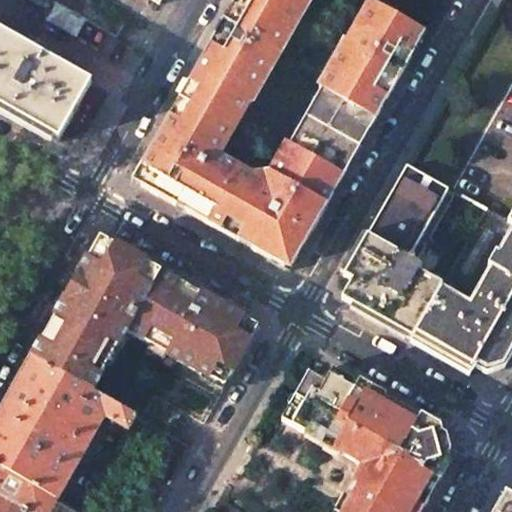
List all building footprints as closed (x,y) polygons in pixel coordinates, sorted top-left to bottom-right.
[(125,21),(88,0),(33,0),(41,5),(56,3),(46,20),(75,36),(84,19),(115,37),(125,21)] [(395,85),(425,33),(370,2),(271,174),(252,176),(213,155),(303,0),(234,0),(226,16),(141,167),(148,171),(139,187),(290,271),(320,217),(395,85)] [(90,84),(0,33),(0,108),(58,141),(90,84)] [(447,190),(406,167),(343,278),(362,288),(351,306),(386,326),(411,340),(441,286),(418,273),(420,268),(407,260),(447,190)] [(441,286),(411,340),(445,359),(470,374),(475,365),(486,371),(501,367),(511,347),(511,224),(508,222),(485,210),(441,286)] [(100,239),(32,359),(111,404),(134,417),(135,416),(167,435),(177,416),(103,372),(124,336),(148,348),(152,341),(170,350),(166,358),(202,378),(206,370),(227,382),(258,328),(100,239)] [(111,404),(32,359),(0,415),(0,468),(57,500),(103,417),(111,404)] [(408,412),(332,369),(323,383),(307,374),(281,422),(365,468),(340,511),(419,511),(449,459),(440,431),(408,412)] [(134,417),(111,404),(103,417),(127,430),(134,417)] [(49,511),(57,500),(0,468),(0,511),(49,511)] [(511,511),(511,495),(505,492),(493,511),(511,511)] [(241,511),(242,510),(234,506),(223,500),(216,511),(241,511)]
